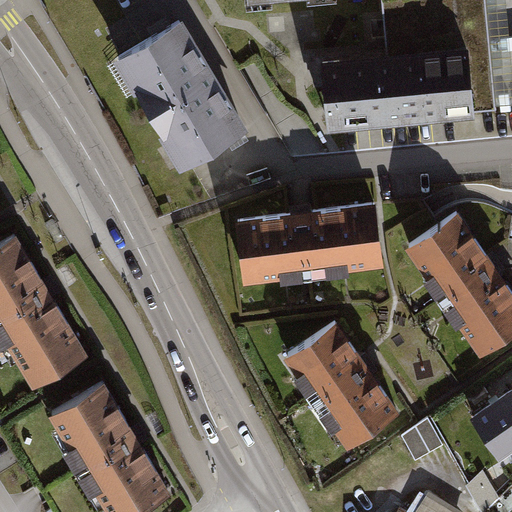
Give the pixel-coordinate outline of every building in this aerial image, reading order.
[(480,0),(381,0),(385,42),(471,35),(477,106),(490,105),(480,0)] [(185,13),(111,55),(175,165),(248,123),(185,13)] [(385,42),(321,49),(328,119),(477,106),(471,35),(385,42)] [(235,214),(244,279),(385,261),(376,196),(235,214)] [(511,280),(456,198),(404,233),(480,346),(511,324),(511,280)] [(11,229),(0,235),(0,330),(29,379),(82,347),(11,229)] [(331,310),(280,346),(345,440),(397,404),(331,310)] [(511,369),(471,394),(508,454),(511,451),(511,369)] [(96,374),(40,409),(105,511),(121,511),(165,485),(96,374)] [(441,442),(429,418),(402,433),(415,457),(441,442)] [(477,440),(442,461),(470,507),(505,486),(477,440)] [(413,511),(401,511),(397,510),(395,511),(463,511),(425,491),(413,511)]
